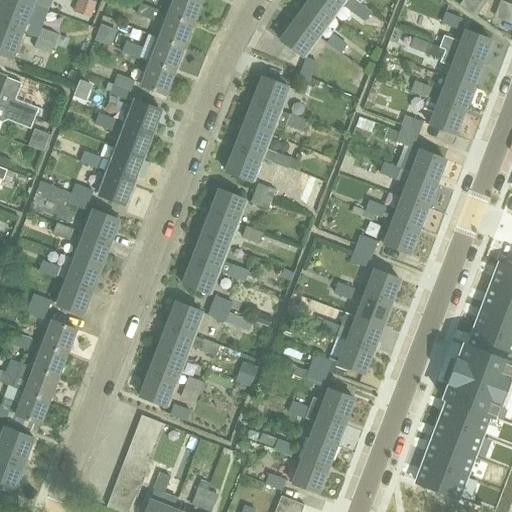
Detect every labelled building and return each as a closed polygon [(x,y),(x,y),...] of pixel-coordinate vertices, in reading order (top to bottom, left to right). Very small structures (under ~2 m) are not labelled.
[(0,0),(0,22),(53,42),(57,33),(28,21),(34,4),(23,0),(0,0)] [(174,0),(169,14),(194,24),(202,0),(201,0),(174,0)] [(297,20),(317,35),(332,15),(311,0),(297,20)] [(356,0),(310,0),(311,0),(332,15),(341,3),(365,21),(372,11),(356,0)] [(473,0),(462,0),(460,3),(477,15),(483,7),(473,0)] [(154,20),(158,9),(141,2),(137,13),(154,20)] [(459,28),(463,17),(446,11),(441,22),(459,28)] [(160,37),(184,47),(193,24),(169,14),(160,37)] [(282,41),(302,56),(317,35),(296,20),(282,41)] [(0,53),(13,59),(20,41),(52,54),(56,43),(53,42),(0,22),(0,53)] [(110,47),(117,31),(101,25),(95,41),(110,47)] [(461,43),(450,38),(443,36),(440,46),(439,47),(482,63),(491,39),(466,30),(461,43)] [(341,54),(347,44),(333,34),(326,43),(341,54)] [(184,47),(160,38),(151,61),(175,71),(184,47)] [(139,58),(144,47),(126,40),(122,52),(139,58)] [(482,63),(439,47),(440,46),(430,42),(425,54),(441,60),(441,62),(452,67),(448,78),(473,87),(482,63)] [(306,57),(300,73),(300,74),(310,78),(311,78),(317,61),(306,57)] [(142,85),(166,95),(175,71),(151,62),(142,85)] [(2,89),(7,76),(0,72),(0,104),(35,118),(39,107),(17,99),(14,93),(2,89)] [(114,83),(132,90),(136,80),(118,73),(114,83)] [(300,74),(294,90),(304,94),(310,78),(300,74)] [(254,100),(278,110),(287,86),(263,76),(254,100)] [(448,78),(440,101),(439,101),(464,111),(473,87),(448,78)] [(431,87),(428,86),(428,85),(415,80),(411,91),(428,97),(431,87)] [(132,90),(114,83),(110,93),(128,100),(132,90)] [(425,106),(436,110),(430,125),(455,135),(464,111),(439,101),(440,101),(428,97),(425,106)] [(127,123),(151,133),(161,109),(136,100),(127,123)] [(245,124),(269,133),(273,122),(285,126),(286,124),(303,130),(306,120),(278,110),(254,100),(245,124)] [(9,120),(31,128),(35,118),(0,104),(0,120),(3,122),(9,120)] [(112,130),(116,119),(99,112),(95,124),(112,130)] [(406,114),(402,125),(420,132),(424,122),(406,114)] [(142,156),(143,157),(151,133),(127,124),(118,147),(142,156)] [(292,158),(264,147),(269,133),(245,124),(236,147),(272,161),(271,162),(288,169),(292,158)] [(400,130),(396,141),(414,148),(418,137),(400,130)] [(109,171),(134,180),(142,156),(118,147),(109,171)] [(260,157),(236,148),(227,171),(251,181),(260,157)] [(412,173),(436,183),(445,159),(421,149),(412,173)] [(98,168),(102,157),(85,150),(80,161),(98,168)] [(0,157),(0,166),(8,169),(11,162),(0,157)] [(379,173),(397,179),(402,168),(384,161),(379,173)] [(100,195),(124,204),(134,180),(109,171),(100,195)] [(403,197),(427,206),(436,183),(412,173),(403,197)] [(258,182),(255,192),(272,199),(276,189),(258,182)] [(72,193),(90,200),(94,190),(76,183),(72,193)] [(211,213),(235,222),(245,198),(220,189),(211,213)] [(269,209),(272,199),(255,192),(251,202),(269,209)] [(86,210),(90,200),(72,193),(68,203),(86,210)] [(403,197),(394,220),(418,230),(427,206),(403,197)] [(370,199),(366,210),(382,217),(387,206),(370,199)] [(81,232),(110,243),(119,220),(91,209),(81,232)] [(202,236),(226,246),(235,222),(211,213),(202,236)] [(409,254),(418,230),(394,220),(385,245),(409,254)] [(70,239),(74,229),(57,223),(53,233),(70,239)] [(260,243),(264,232),(246,225),(242,237),(260,243)] [(72,256),(101,267),(110,243),(81,232),(72,256)] [(355,247),(373,254),(378,241),(360,234),(355,247)] [(217,269),(244,280),(249,271),(221,259),(226,246),(202,236),(193,260),(217,269)] [(354,250),(350,261),(368,268),(372,257),(354,250)] [(63,280),(92,290),(101,267),(72,256),(63,280)] [(56,278),(60,266),(43,260),(39,271),(56,278)] [(184,284),(208,292),(217,269),(193,260),(183,284),(184,284)] [(511,269),(499,264),(491,285),(511,293),(511,269)] [(375,268),(366,293),(390,302),(399,278),(375,268)] [(83,315),(92,290),(63,280),(54,304),(83,315)] [(351,299),(356,288),(338,281),(334,292),(351,299)] [(511,293),(491,285),(483,306),(511,316),(511,293)] [(30,303),(49,310),(53,300),(34,293),(30,303)] [(366,293),(357,316),(381,325),(390,302),(366,293)] [(216,295),(212,305),(230,312),(234,302),(216,295)] [(168,325),(193,334),(202,310),(177,301),(168,325)] [(49,310),(30,303),(26,313),(45,320),(49,310)] [(212,305),(208,315),(225,321),(229,312),(212,305)] [(511,316),(483,306),(475,326),(511,339),(511,316)] [(352,330),(341,325),(324,318),(320,330),(348,340),(372,349),(381,325),(357,316),(352,330)] [(44,342),(69,351),(77,329),(53,320),(44,342)] [(159,349),(183,358),(189,345),(200,349),(204,339),(193,334),(168,325),(159,349)] [(511,339),(475,326),(468,347),(509,363),(511,354),(511,339)] [(28,350),(33,338),(15,331),(11,343),(28,350)] [(289,340),(283,352),(301,359),(307,347),(289,340)] [(363,373),(372,349),(348,340),(339,364),(363,373)] [(35,366),(59,376),(69,351),(44,342),(35,366)] [(447,384),(442,397),(448,399),(489,415),(494,417),(495,415),(499,406),(499,404),(501,404),(510,378),(509,378),(510,376),(511,371),(511,363),(509,363),(468,347),(462,345),(457,358),(456,358),(455,360),(447,382),(446,384),(447,384)] [(150,372),(175,381),(183,358),(159,349),(150,372)] [(315,353),(311,363),(329,370),(332,360),(315,353)] [(0,381),(14,387),(26,392),(26,390),(50,400),(59,376),(35,366),(35,367),(22,362),(16,376),(5,372),(1,371),(0,372),(0,381)] [(251,386),(258,369),(243,363),(236,380),(251,386)] [(304,379),(308,370),(296,365),(293,374),(304,379)] [(308,370),(305,380),(323,387),(327,373),(310,367),(308,370)] [(141,396),(165,406),(175,381),(150,372),(141,396)] [(214,386),(206,383),(206,382),(189,376),(185,387),(202,394),(202,393),(211,396),(214,386)] [(321,412),(345,421),(354,397),(330,388),(325,400),(314,396),(310,407),(309,408),(321,412)] [(17,415),(41,424),(50,400),(26,390),(26,392),(17,415)] [(448,399),(440,420),(481,436),(489,415),(448,399)] [(293,400),(288,412),(305,418),(309,408),(310,407),(293,400)] [(187,421),(192,410),(174,403),(170,415),(187,421)] [(0,405),(0,417),(6,420),(10,409),(0,405)] [(345,421),(321,412),(312,436),(336,445),(345,421)] [(166,424),(142,415),(138,426),(161,435),(166,424)] [(440,420),(432,441),(473,456),(481,436),(440,420)] [(0,438),(0,456),(25,465),(35,438),(5,426),(0,438)] [(161,435),(138,426),(134,438),(157,447),(161,435)] [(278,439),(262,433),(259,441),(275,447),(278,439)] [(303,459),(327,469),(336,445),(312,436),(303,459)] [(157,447),(134,438),(129,449),(153,459),(157,447)] [(275,449),(291,456),(296,445),(279,438),(278,439),(275,447),(275,449)] [(432,441),(424,461),(465,477),(473,456),(432,441)] [(153,459),(129,449),(125,461),(148,470),(153,459)] [(0,487),(14,493),(25,465),(0,456),(0,487)] [(318,493),(327,469),(303,459),(294,483),(318,493)] [(148,470),(125,461),(121,472),(144,481),(148,470)] [(424,461),(416,482),(457,498),(458,496),(465,477),(424,461)] [(144,481),(121,472),(116,483),(140,492),(144,481)] [(171,476),(161,472),(154,488),(154,490),(164,494),(164,492),(171,476)] [(283,490),(287,479),(270,473),(266,484),(283,490)] [(140,492),(116,483),(112,495),(136,504),(140,492)] [(209,490),(198,486),(191,504),(202,508),(209,490)] [(212,511),(219,494),(209,490),(202,508),(211,511),(212,511)] [(132,511),(136,504),(112,495),(108,506),(122,511),(132,511)] [(278,507),(277,507),(291,511),(302,511),(306,504),(282,495),(281,498),(279,503),(278,507)] [(173,511),(174,509),(150,500),(145,511),(173,511)]
